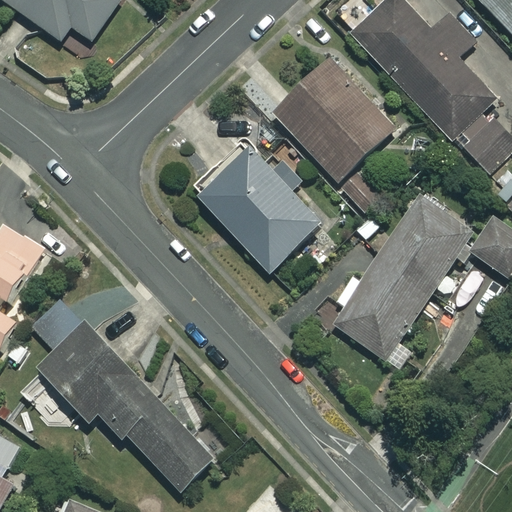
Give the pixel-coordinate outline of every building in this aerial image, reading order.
[(121,0),(4,0),(64,41),(74,26),(94,40),(121,0)] [(452,14),(433,31),(403,0),(390,0),(354,34),(455,143),(458,140),(489,174),(511,153),(511,139),(486,111),(498,100),(459,58),(477,41),(452,14)] [(511,0),(480,0),(511,33),(511,0)] [(397,129),(332,59),(275,113),(340,182),(397,129)] [(276,170),(253,146),(200,195),(271,272),(324,224),(293,191),(304,182),(285,162),(276,170)] [(367,280),(357,274),(338,302),(348,308),(336,326),(387,361),(474,231),(423,196),(367,280)] [(511,275),(511,227),(498,218),(473,254),(510,279),(511,275)] [(0,231),(0,350),(6,354),(24,325),(0,310),(0,307),(5,299),(16,306),(49,252),(4,225),(0,231)] [(140,306),(114,277),(85,303),(74,291),(35,327),(57,352),(40,367),(92,424),(102,415),(125,440),(130,436),(183,493),(218,461),(105,338),(140,306)] [(22,448),(0,434),(0,511),(4,511),(20,485),(6,477),(22,448)] [(300,511),(268,487),(248,511),(300,511)] [(102,511),(74,501),(69,511),(102,511)]
